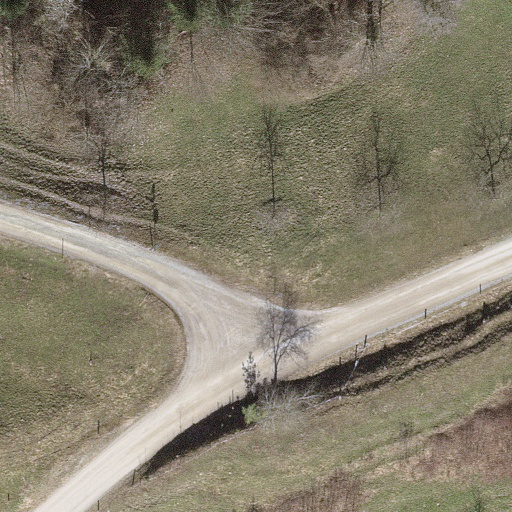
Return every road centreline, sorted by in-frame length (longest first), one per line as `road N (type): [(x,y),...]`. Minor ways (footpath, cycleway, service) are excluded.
road 1 (residential): [(273,363),(157,275),(0,219)]
road 2 (residential): [(55,511),(129,451),(273,363)]
road 3 (residential): [(511,260),(273,363)]
